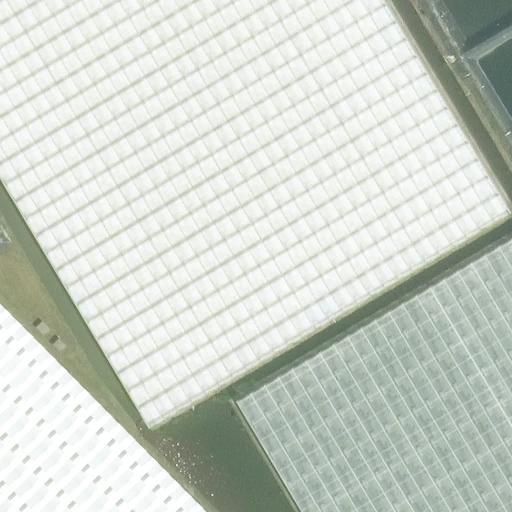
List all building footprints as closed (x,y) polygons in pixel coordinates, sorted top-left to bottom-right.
[(0,0),(0,172),(98,337),(108,355),(150,425),(298,337),(509,211),(511,209),(511,208),(387,0),(0,0)] [(511,511),(511,236),(237,401),(302,511),(511,511)] [(0,511),(200,511),(0,307),(0,511)] [(41,321),(34,327),(43,335),(49,329),(41,321)] [(58,338),(51,344),(59,352),(66,346),(58,338)]
